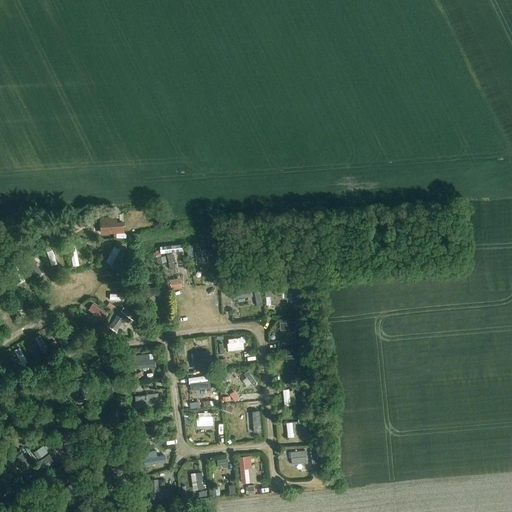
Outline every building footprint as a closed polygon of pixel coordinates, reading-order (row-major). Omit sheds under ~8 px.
[(116,219),(116,216),(103,216),(104,233),(123,232),(123,219),(116,219)] [(75,265),(81,264),(77,242),(71,243),(75,265)] [(36,276),(41,273),(33,255),(27,258),(36,276)] [(181,255),(170,256),(172,275),(183,274),(181,255)] [(20,256),(15,259),(18,265),(23,262),(20,256)] [(203,256),(193,257),(194,273),(205,272),(203,256)] [(205,276),(211,281),(215,276),(209,271),(205,276)] [(180,278),(169,279),(170,290),(182,288),(180,278)] [(146,288),(147,295),(165,294),(165,287),(146,288)] [(259,289),(254,290),(256,306),(262,305),(259,289)] [(299,292),(282,292),(282,308),(299,307),(299,292)] [(249,294),(234,296),(235,308),(251,306),(250,294),(249,294)] [(96,301),(90,307),(104,320),(110,313),(96,301)] [(110,302),(106,307),(112,311),(115,306),(110,302)] [(123,315),(114,326),(124,334),(134,323),(123,315)] [(297,334),(297,323),(281,323),(281,335),(297,334)] [(230,349),(247,348),(246,336),(229,337),(230,349)] [(245,349),(230,350),(231,362),(247,360),(245,349)] [(211,351),(192,353),(194,371),(213,369),(211,351)] [(117,352),(109,354),(115,374),(123,372),(117,352)] [(299,352),(285,354),(286,364),(300,363),(299,352)] [(152,355),(136,357),(137,370),(157,368),(157,361),(153,362),(152,355)] [(227,380),(231,374),(223,369),(219,375),(227,380)] [(75,378),(69,379),(72,395),(78,394),(79,399),(85,398),(82,377),(75,378)] [(111,409),(120,407),(116,385),(107,386),(111,409)] [(212,385),(195,386),(196,400),(213,399),(212,385)] [(234,391),(230,391),(231,400),(253,399),(253,390),(241,391),(240,386),(233,387),(234,391)] [(297,406),(296,390),(284,391),(285,407),(297,406)] [(134,396),(135,408),(159,406),(159,399),(158,399),(157,394),(134,396)] [(224,411),(231,414),(233,408),(227,405),(224,411)] [(221,407),(183,411),(188,439),(195,446),(226,443),(221,407)] [(247,407),(241,408),(243,425),(250,424),(250,423),(257,422),(255,409),(248,410),(247,407)] [(37,427),(36,416),(23,418),(24,428),(37,427)] [(298,423),(287,424),(289,439),(295,438),(295,433),(301,433),(300,426),(307,425),(306,422),(305,423),(305,424),(299,425),(298,423)] [(49,453),(55,461),(72,449),(66,441),(49,453)] [(33,451),(38,458),(48,451),(43,445),(33,451)] [(7,449),(1,454),(9,465),(15,460),(14,458),(7,449)] [(32,466),(22,452),(14,458),(15,460),(24,472),(32,466)] [(150,459),(144,460),(145,467),(167,463),(166,456),(158,458),(157,452),(149,453),(150,459)] [(308,452),(291,454),(292,465),(308,464),(307,457),(309,457),(308,452)] [(132,466),(121,453),(108,463),(115,472),(116,471),(120,476),(132,466)] [(247,463),(241,464),(243,485),(257,483),(256,469),(248,470),(247,463)] [(230,468),(218,469),(220,484),(230,483),(229,476),(231,476),(230,468)] [(202,472),(186,474),(187,489),(193,488),(194,490),(203,489),(202,472)] [(158,480),(150,481),(151,500),(170,499),(170,490),(160,491),(160,488),(158,488),(158,480)] [(85,494),(72,481),(64,490),(78,502),(85,494)] [(0,486),(0,496),(10,490),(6,483),(0,486)] [(219,486),(211,487),(212,495),(220,495),(219,486)]
